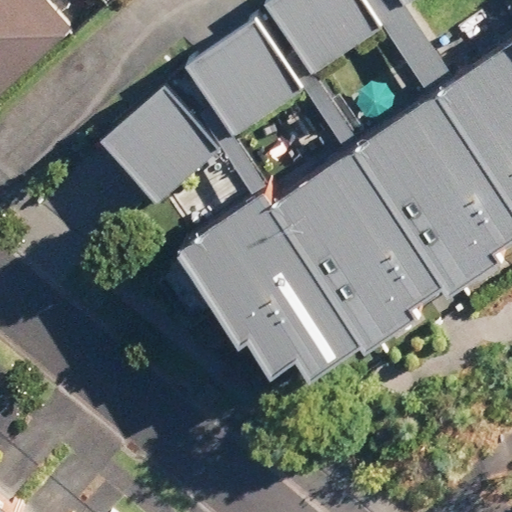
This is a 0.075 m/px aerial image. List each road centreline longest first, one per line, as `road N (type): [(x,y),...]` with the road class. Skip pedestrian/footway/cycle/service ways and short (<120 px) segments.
road 1 (residential): [(0,287),(266,511)]
road 2 (residential): [(145,0),(0,144)]
